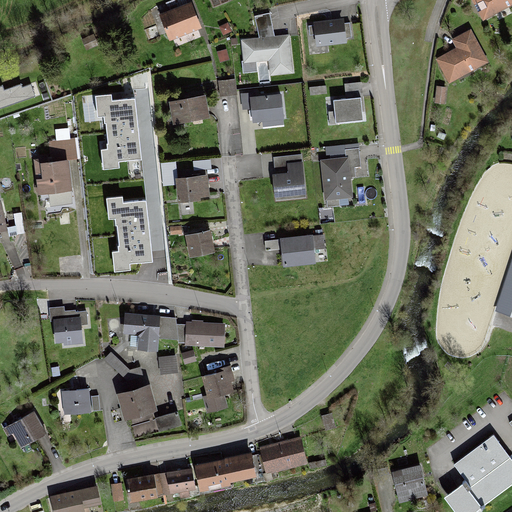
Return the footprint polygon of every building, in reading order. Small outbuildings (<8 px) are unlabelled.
[(511,0),(474,0),(484,19),(511,4),(511,0)] [(192,3),(162,14),(170,37),(200,25),(192,3)] [(346,17),(316,21),(319,45),(349,41),(346,17)] [(457,48),(437,59),(450,82),(488,61),(470,29),(452,39),(457,48)] [(258,36),(242,37),(244,63),(270,61),(271,77),(297,75),(293,33),(258,36)] [(235,78),(219,81),(221,93),(237,90),(235,78)] [(346,99),(333,100),(335,122),(368,119),(365,82),(345,83),(346,99)] [(435,86),(433,101),(443,102),(444,87),(435,86)] [(287,93),(253,95),(256,125),(290,123),(287,93)] [(111,95),(95,96),(97,117),(104,116),(105,123),(106,123),(108,144),(107,144),(108,150),(102,150),(103,169),(119,168),(119,162),(141,159),(135,99),(112,101),(111,95)] [(205,95),(171,102),(175,122),(209,114),(205,95)] [(347,157),(323,161),(328,199),(354,196),(351,174),(366,172),(363,148),(346,150),(347,157)] [(277,175),(273,176),(276,203),(307,200),(302,156),(275,159),(277,175)] [(67,159),(38,164),(43,193),(72,188),(67,159)] [(207,174),(177,178),(180,198),(209,194),(207,174)] [(122,197),(107,198),(109,219),(115,219),(116,225),(117,225),(119,246),(118,246),(119,252),(112,252),(114,272),(130,270),(130,264),(152,261),(146,201),(123,203),(122,197)] [(212,229),(186,235),(191,256),(217,250),(212,229)] [(316,235),(283,238),(285,265),(318,261),(316,235)] [(511,271),(499,311),(511,315),(511,271)] [(90,304),(51,308),(55,346),(85,343),(84,330),(93,329),(90,304)] [(178,316),(125,313),(124,333),(141,335),(140,349),(163,350),(164,337),(177,338),(178,316)] [(214,323),(193,328),(200,352),(220,347),(214,323)] [(200,352),(184,354),(185,364),(201,362),(200,352)] [(132,369),(116,354),(109,361),(130,382),(145,374),(141,366),(132,369)] [(178,356),(157,359),(159,372),(180,369),(178,356)] [(229,406),(225,393),(234,391),(232,382),(237,381),(233,365),(218,368),(219,373),(204,377),(209,395),(204,396),(209,412),(229,406)] [(150,387),(119,394),(125,416),(156,409),(150,387)] [(90,391),(64,393),(65,412),(91,410),(91,407),(98,406),(98,396),(90,397),(90,391)] [(36,412),(5,427),(9,435),(15,433),(21,445),(46,432),(36,412)] [(178,412),(156,418),(159,430),(181,424),(178,412)] [(302,437),(262,448),(268,470),(307,459),(302,437)] [(494,438),(457,465),(472,486),(509,459),(494,438)] [(252,453),(197,465),(202,488),(257,476),(252,453)] [(466,485),(447,498),(457,511),(485,511),(486,511),(483,508),(511,485),(511,462),(509,459),(472,486),(470,490),(466,485)] [(420,465),(394,471),(400,498),(426,492),(420,465)] [(193,469),(161,473),(163,491),(195,487),(193,469)] [(153,475),(128,480),(132,499),(157,494),(153,475)] [(98,486),(53,496),(56,511),(84,511),(83,506),(101,502),(98,486)]
